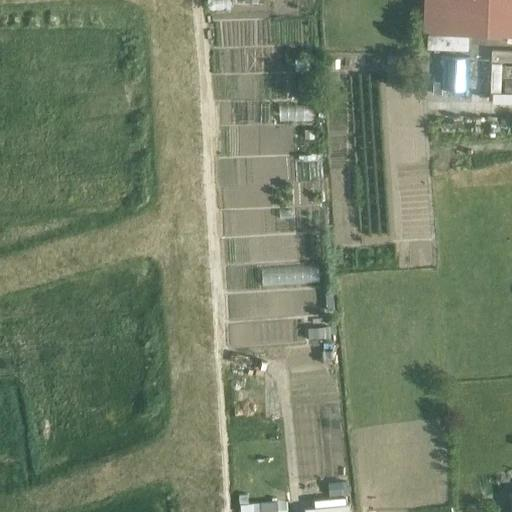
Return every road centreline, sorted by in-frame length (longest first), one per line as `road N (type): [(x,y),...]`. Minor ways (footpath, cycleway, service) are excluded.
road 1 (residential): [(186,458),(202,446),(207,426),(199,269),(176,231)]
road 2 (residential): [(176,231),(160,0)]
road 3 (residential): [(0,280),(176,231)]
road 4 (residential): [(186,458),(20,511)]
